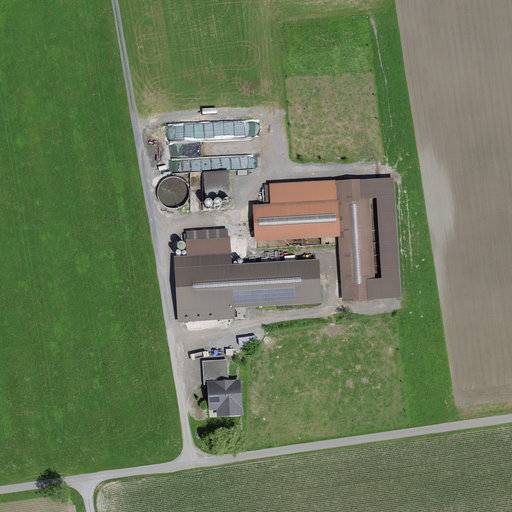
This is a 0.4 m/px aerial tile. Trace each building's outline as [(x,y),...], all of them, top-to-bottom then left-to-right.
[(253,159),(205,162),(207,201),(234,200),(233,186),(254,186),(253,159)] [(376,201),(258,207),(260,244),(343,240),(346,303),(381,302),(376,201)] [(236,254),(176,257),(181,324),(238,320),(237,308),(325,302),(322,261),(237,266),(236,254)] [(222,335),(222,343),(238,342),(237,334),(222,335)] [(226,361),(201,363),(202,383),(228,381),(226,361)] [(239,381),(205,383),(207,412),(216,411),(216,418),(241,417),(239,381)]
